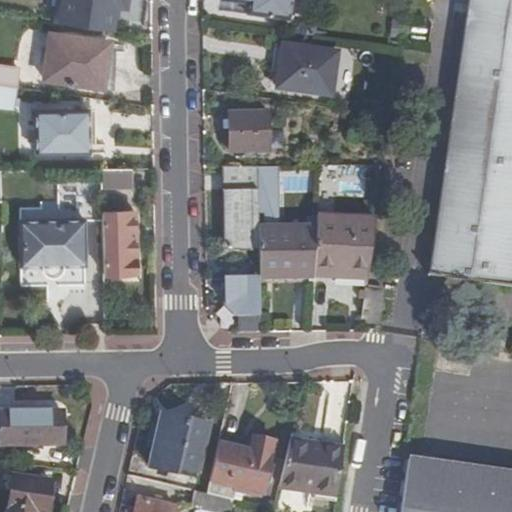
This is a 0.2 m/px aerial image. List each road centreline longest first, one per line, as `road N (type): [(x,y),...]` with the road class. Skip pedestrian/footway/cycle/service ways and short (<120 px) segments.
road 1 (residential): [(179,0),(183,360)]
road 2 (residential): [(183,360),(381,358),(358,511)]
road 3 (residential): [(126,363),(94,511)]
road 4 (residential): [(126,363),(0,366)]
